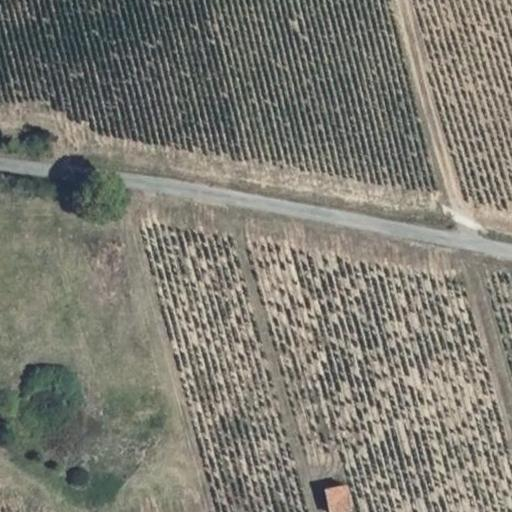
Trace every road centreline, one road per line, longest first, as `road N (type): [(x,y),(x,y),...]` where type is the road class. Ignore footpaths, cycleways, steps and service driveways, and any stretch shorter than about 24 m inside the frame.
road 1 (unclassified): [(0,164),(101,173),(511,248)]
road 2 (track): [(404,0),(470,242)]
